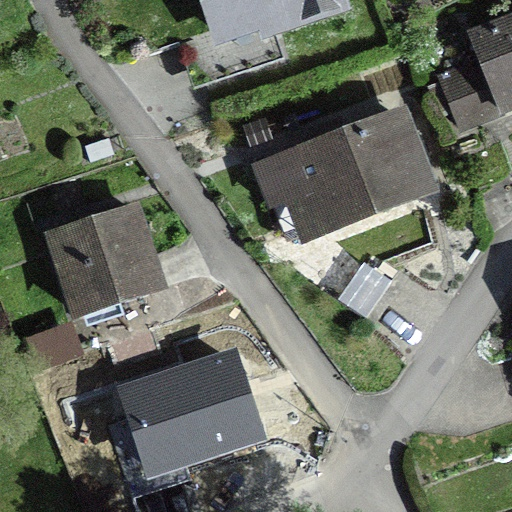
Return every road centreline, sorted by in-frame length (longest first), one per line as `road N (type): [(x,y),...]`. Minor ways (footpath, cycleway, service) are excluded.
road 1 (residential): [(49,0),(318,376),(367,457)]
road 2 (residential): [(367,457),(478,296),(511,262)]
